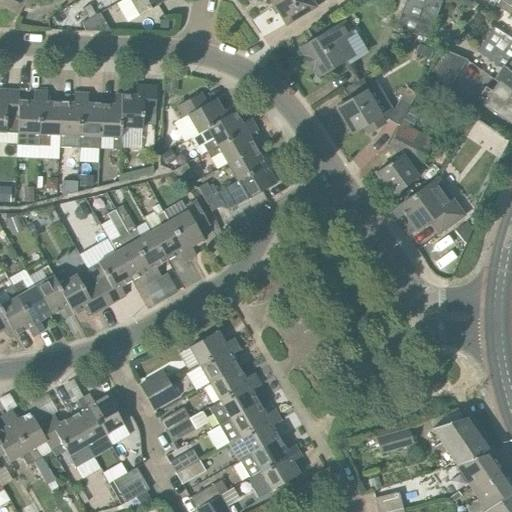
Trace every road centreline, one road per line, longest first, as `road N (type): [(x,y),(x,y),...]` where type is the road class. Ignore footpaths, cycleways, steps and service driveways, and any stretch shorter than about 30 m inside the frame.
road 1 (residential): [(0,367),(105,346),(154,324),(230,278),(270,222),(336,176)]
road 2 (residential): [(496,316),(454,318),(426,307),(336,176)]
road 3 (residential): [(336,176),(294,111),(265,84),(193,54)]
road 4 (residential): [(193,54),(0,43)]
